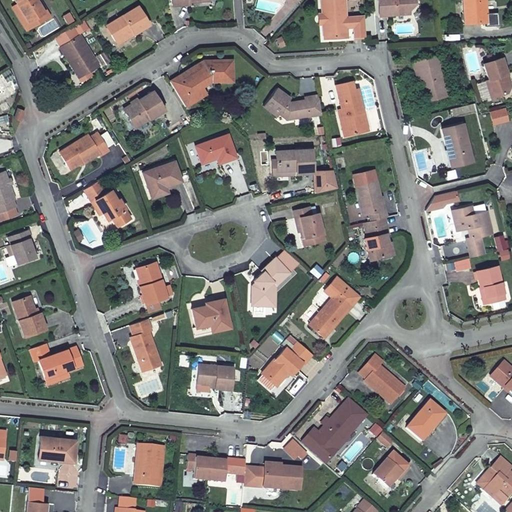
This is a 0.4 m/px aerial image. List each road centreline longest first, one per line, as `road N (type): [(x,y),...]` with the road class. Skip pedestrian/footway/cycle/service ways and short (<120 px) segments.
road 1 (residential): [(37,128),(191,39),(238,36),(273,65),(368,61),(378,66),(412,197),(423,287)]
road 2 (residential): [(123,421),(276,430),(383,317)]
road 3 (residential): [(175,231),(251,209),(260,232),(244,258),(208,272),(182,258)]
road 4 (residential): [(123,421),(72,264)]
road 5 (residential): [(72,264),(35,177),(30,145),(37,128)]
road 6 (residential): [(417,511),(496,420)]
